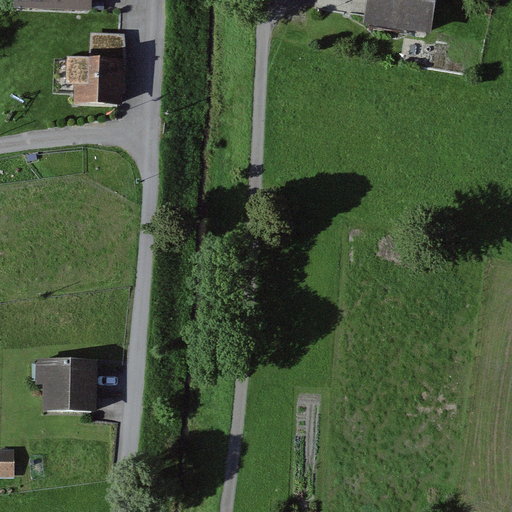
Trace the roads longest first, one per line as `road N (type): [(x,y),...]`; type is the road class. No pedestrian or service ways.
road 1 (track): [(226,511),(264,0)]
road 2 (residential): [(155,125),(123,511)]
road 3 (residential): [(0,145),(155,125)]
road 4 (residential): [(161,0),(155,125)]
